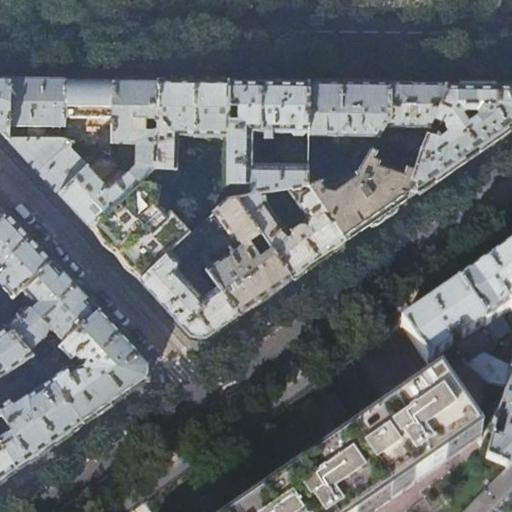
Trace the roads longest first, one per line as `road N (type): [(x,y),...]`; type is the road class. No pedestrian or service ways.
road 1 (secondary): [(0,29),(511,35)]
road 2 (residential): [(511,188),(209,397)]
road 3 (residential): [(0,163),(209,397)]
road 4 (residential): [(209,397),(42,511)]
